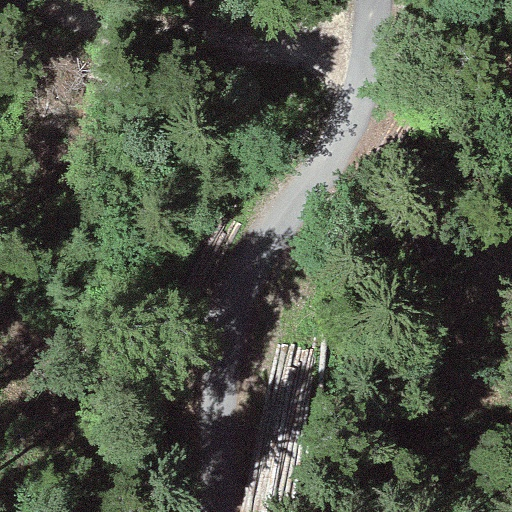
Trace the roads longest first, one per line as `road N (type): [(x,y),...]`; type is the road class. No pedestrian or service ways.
road 1 (track): [(221,511),(247,308),(274,247),(346,148),(369,80),(374,0)]
road 2 (track): [(511,12),(369,80),(49,0)]
